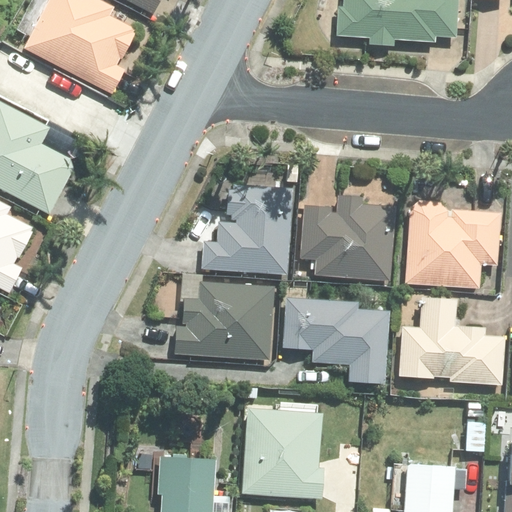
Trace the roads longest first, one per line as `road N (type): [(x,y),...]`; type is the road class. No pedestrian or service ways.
road 1 (residential): [(161,155),(74,329),(50,511)]
road 2 (residential): [(511,108),(463,120),(193,93)]
road 3 (residential): [(161,155),(0,68)]
